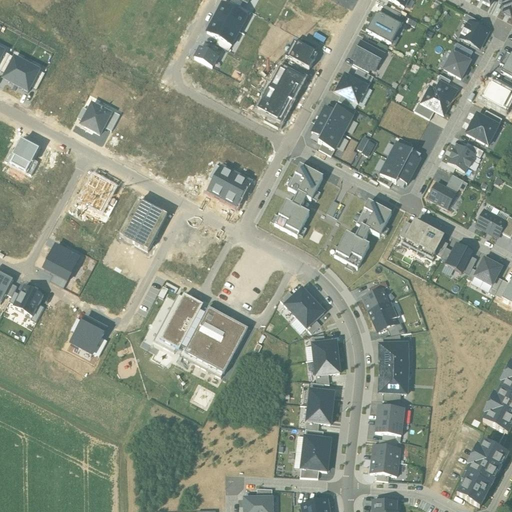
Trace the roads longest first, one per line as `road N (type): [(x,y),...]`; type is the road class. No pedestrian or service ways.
road 1 (residential): [(343,491),(356,410),(350,329),(310,274),(239,233)]
road 2 (residential): [(0,260),(119,327),(185,205)]
road 3 (residential): [(451,0),(503,28),(408,208)]
road 4 (residential): [(286,145),(170,81),(212,0)]
road 5 (residential): [(185,205),(0,105)]
road 6 (residential): [(286,145),(365,0)]
road 7 (residential): [(343,491),(232,484),(233,511)]
road 8 (residential): [(408,208),(286,145)]
road 9 (track): [(121,445),(0,383)]
